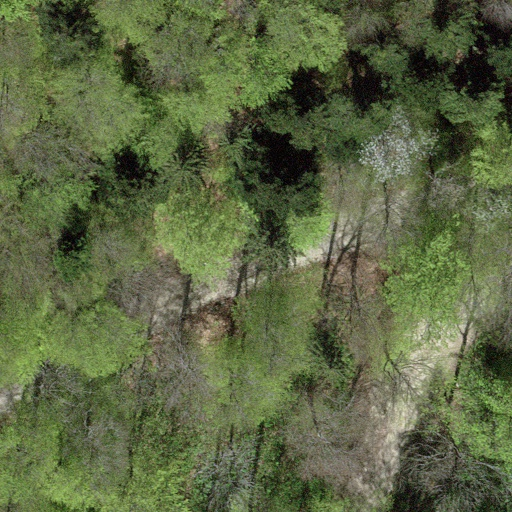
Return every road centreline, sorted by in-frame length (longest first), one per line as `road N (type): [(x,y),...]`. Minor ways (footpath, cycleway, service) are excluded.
road 1 (track): [(0,390),(293,240),(511,180)]
road 2 (track): [(362,511),(432,341),(511,271)]
